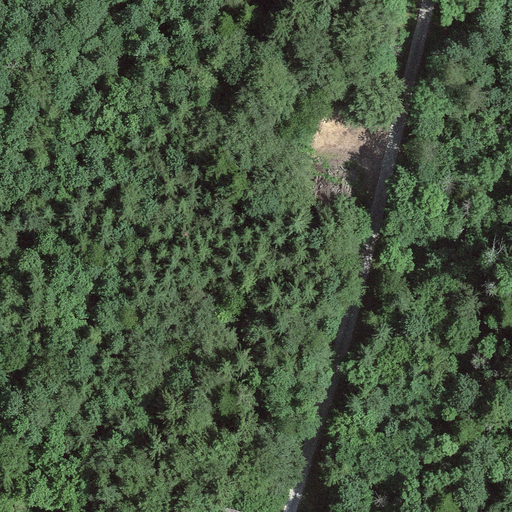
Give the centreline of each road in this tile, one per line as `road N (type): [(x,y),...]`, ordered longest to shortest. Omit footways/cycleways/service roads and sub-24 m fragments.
road 1 (track): [(428,0),(374,224),(288,511)]
road 2 (track): [(0,407),(65,511)]
